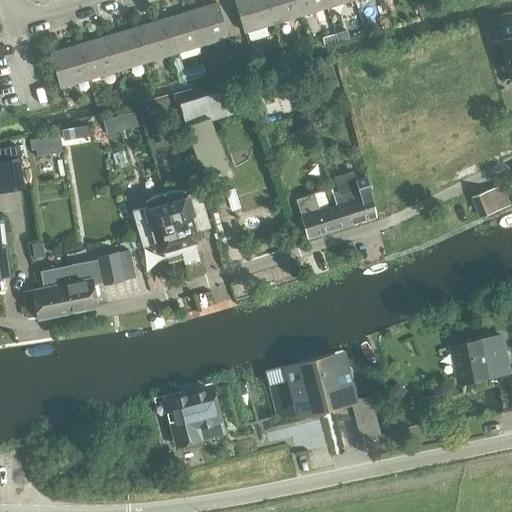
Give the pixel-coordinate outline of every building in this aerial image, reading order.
[(233,0),(244,32),(271,24),(264,0),(233,0)] [(264,0),(271,24),(299,15),(294,0),(264,0)] [(294,0),(299,15),(327,7),(324,0),(294,0)] [(216,2),(188,10),(199,45),(226,36),(216,2)] [(171,53),(199,45),(188,10),(161,19),(171,53)] [(143,61),(171,53),(161,19),(133,27),(143,61)] [(105,36),(116,70),(143,61),(133,27),(105,36)] [(346,30),(335,33),(337,40),(348,37),(346,30)] [(324,44),(337,40),(335,33),(322,37),(324,44)] [(88,78),(116,70),(105,36),(78,44),(88,78)] [(504,41),(493,44),(496,56),(507,53),(504,41)] [(50,52),(60,86),(88,78),(78,44),(50,52)] [(260,48),(250,51),(254,64),(264,61),(260,48)] [(216,54),(204,57),(207,69),(219,66),(216,54)] [(202,64),(179,70),(182,82),(205,76),(202,64)] [(300,86),(323,79),(319,64),(296,71),(300,86)] [(251,106),(263,102),(257,83),(245,87),(251,106)] [(178,104),(183,120),(182,120),(203,176),(228,167),(210,120),(232,113),(225,90),(178,104)] [(112,117),(102,120),(106,133),(116,130),(112,117)] [(72,128),(62,130),(63,140),(74,138),(72,128)] [(29,142),(27,142),(28,150),(34,149),(36,156),(62,152),(61,143),(59,133),(28,139),(29,142)] [(23,188),(16,145),(0,147),(0,188),(21,185),(22,188),(23,188)] [(366,177),(354,181),(352,171),(332,177),(337,192),(331,194),(330,188),(328,188),(326,189),(331,205),(342,202),(349,224),(374,216),(366,177)] [(502,184),(485,190),(472,196),(480,216),(510,204),(502,184)] [(169,191),(162,192),(180,252),(195,248),(195,241),(200,239),(198,230),(209,227),(198,191),(184,195),(183,190),(176,190),(169,191)] [(300,213),(308,237),(340,227),(349,224),(342,202),(331,205),(328,206),(323,190),(313,193),(296,199),(300,213)] [(164,257),(180,252),(162,192),(155,195),(150,198),(144,201),(145,206),(131,211),(142,246),(153,243),(156,252),(161,250),(164,257)] [(42,242),(31,243),(34,257),(44,255),(42,242)] [(98,259),(87,261),(91,282),(102,280),(103,283),(123,279),(117,252),(97,256),(98,259)] [(87,261),(40,271),(43,288),(48,287),(53,314),(96,306),(91,282),(87,261)] [(26,306),(21,307),(23,317),(26,316),(27,318),(38,315),(38,317),(49,315),(53,314),(48,287),(43,288),(32,290),(23,292),(25,301),(26,306)] [(501,335),(452,345),(459,381),(509,371),(501,335)] [(302,377),(292,380),(300,409),(334,401),(349,397),(347,387),(339,357),(299,367),(302,377)] [(397,383),(391,390),(400,398),(406,390),(397,383)] [(167,399),(177,440),(197,435),(195,428),(216,422),(208,388),(167,399)] [(370,396),(351,401),(361,440),(363,440),(380,436),(378,428),(370,396)] [(173,452),(164,454),(167,466),(175,464),(173,452)]
